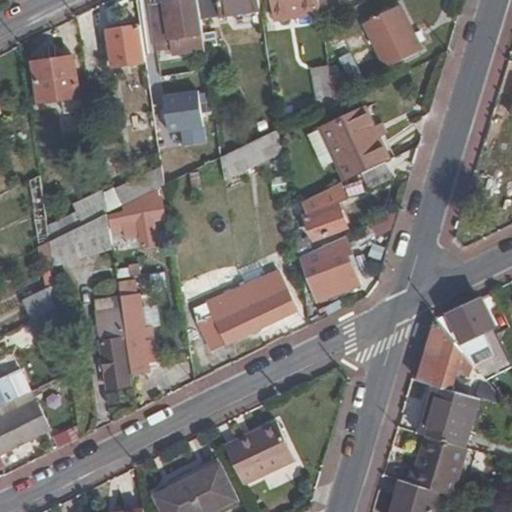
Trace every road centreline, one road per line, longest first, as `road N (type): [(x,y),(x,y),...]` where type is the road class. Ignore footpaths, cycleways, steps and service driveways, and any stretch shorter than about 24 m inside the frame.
road 1 (residential): [(0,508),(399,307)]
road 2 (residential): [(493,0),(399,307)]
road 3 (residential): [(399,307),(340,511)]
road 4 (residential): [(399,307),(511,252)]
